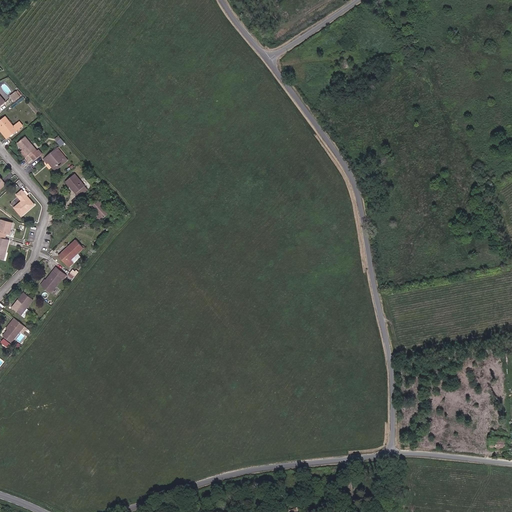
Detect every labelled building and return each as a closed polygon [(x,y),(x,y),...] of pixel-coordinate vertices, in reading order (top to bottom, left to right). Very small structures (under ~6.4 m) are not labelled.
[(14,100),(21,94),(18,90),(11,96),(14,100)] [(14,127),(6,116),(0,120),(0,126),(8,137),(22,125),(20,122),(14,127)] [(8,137),(0,126),(0,129),(7,138),(8,137)] [(36,149),(26,137),(18,144),(23,149),(28,156),(29,154),(36,149)] [(68,160),(58,148),(44,159),(47,163),(48,162),(55,170),(68,160)] [(42,154),(39,150),(37,151),(31,156),(35,161),(42,154)] [(85,186),(75,174),(66,181),(76,194),(76,193),(78,196),(87,189),(85,186)] [(34,205),(22,191),(17,195),(22,201),(14,207),(21,216),(34,205)] [(110,213),(97,198),(89,205),(95,212),(93,213),(100,221),(110,213)] [(9,235),(13,223),(1,220),(0,225),(0,237),(1,238),(3,233),(6,234),(9,235)] [(6,253),(9,240),(5,239),(1,238),(0,237),(0,258),(2,259),(4,252),(6,253)] [(84,248),(76,240),(59,256),(66,264),(77,254),(84,248)] [(69,267),(80,257),(77,254),(66,264),(69,267)] [(66,275),(56,267),(46,280),(42,286),(50,292),(62,278),(64,279),(66,275)] [(33,300),(24,293),(19,300),(20,301),(13,309),(21,315),(26,308),(33,300)] [(24,317),(30,311),(26,308),(21,315),(24,317)] [(24,326),(14,318),(12,322),(13,323),(8,330),(3,336),(11,343),(24,326)] [(4,338),(1,342),(8,346),(11,343),(4,338)]
